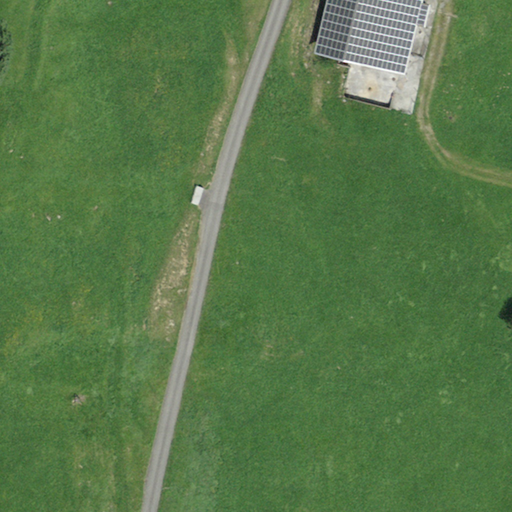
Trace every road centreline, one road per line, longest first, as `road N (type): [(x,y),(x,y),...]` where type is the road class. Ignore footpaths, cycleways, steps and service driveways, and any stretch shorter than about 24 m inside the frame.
road 1 (track): [(149,511),(212,218),(281,0)]
road 2 (track): [(444,0),(422,126),(437,154),(466,172),(511,182)]
